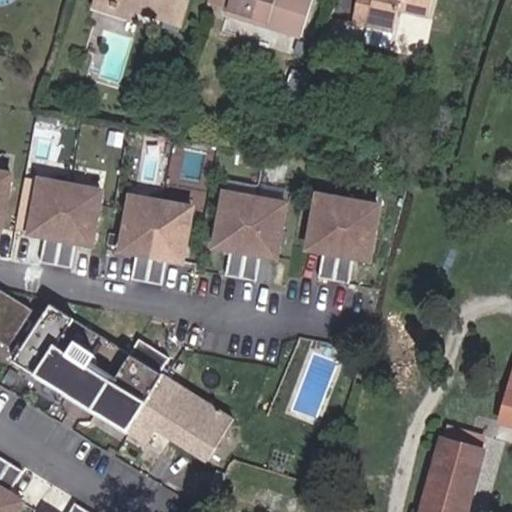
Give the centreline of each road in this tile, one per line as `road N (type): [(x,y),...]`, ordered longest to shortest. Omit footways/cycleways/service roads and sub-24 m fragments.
road 1 (residential): [(344,309),(233,317),(0,269)]
road 2 (residential): [(0,411),(163,504),(159,511)]
